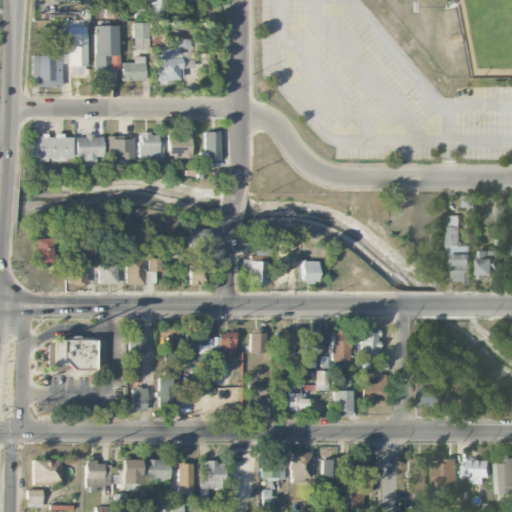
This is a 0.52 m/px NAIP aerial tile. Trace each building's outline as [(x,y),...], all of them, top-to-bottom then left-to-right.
[(148,10),(147,0),(133,0),(134,11),(148,10)] [(162,18),(162,0),(150,0),(151,18),(162,18)] [(132,49),(146,50),(147,22),(133,22),(132,49)] [(117,25),(93,26),(93,79),(110,79),(110,69),(117,69),(117,25)] [(181,79),(180,47),(189,46),(189,31),(177,32),(177,45),(155,46),(157,84),(170,84),(170,80),(181,79)] [(85,34),(67,33),(66,73),(85,73),(85,34)] [(60,55),(31,55),(30,86),(60,87),(60,55)] [(143,81),(144,56),(132,56),(132,63),(120,62),(120,80),(143,81)] [(218,131),(201,131),(201,160),(218,160),(218,131)] [(137,159),(160,158),(160,133),(136,133),(137,159)] [(71,159),(71,135),(39,135),(39,137),(30,137),(30,160),(71,159)] [(188,157),(189,135),(166,135),(165,157),(188,157)] [(101,159),(101,136),(74,136),(74,157),(83,157),(83,160),(101,159)] [(106,152),(116,153),(116,159),(131,159),(132,137),(106,136),(106,152)] [(462,207),(473,207),(473,195),(463,195),(462,207)] [(471,281),(471,245),(460,245),(459,215),(447,215),(447,255),(453,255),(453,281),(471,281)] [(187,247),(208,246),(208,228),(186,229),(187,247)] [(53,263),(52,238),(36,238),(36,264),(53,263)] [(263,260),(264,249),(253,249),(252,259),(263,260)] [(497,250),(478,250),(479,279),(498,278),(497,250)] [(124,251),(123,284),(141,284),(142,251),(124,251)] [(85,283),(85,253),(66,253),(66,284),(85,283)] [(160,271),(160,258),(146,258),(147,271),(160,271)] [(265,284),(265,261),(240,261),(240,270),(247,270),(247,284),(265,284)] [(317,261),(300,261),(299,282),(316,283),(317,261)] [(116,284),(116,263),(97,262),(96,284),(116,284)] [(188,282),(206,283),(206,263),(188,262),(188,282)] [(126,355),(141,355),(142,332),(127,331),(126,355)] [(248,352),(264,353),(264,332),(248,331),(248,352)] [(321,348),(321,331),(302,332),(302,349),(321,348)] [(183,333),(184,362),(196,362),(196,354),(208,353),(208,332),(183,333)] [(233,332),(216,332),(217,359),(234,358),(233,332)] [(275,332),(274,349),(292,350),(292,332),(275,332)] [(330,332),(330,358),(349,358),(349,332),(330,332)] [(376,354),(377,333),(359,332),(358,354),(376,354)] [(93,367),(92,340),(45,341),(45,368),(93,367)] [(176,350),(160,350),(160,365),(176,365),(176,350)] [(314,390),(327,390),(327,371),(315,370),(314,390)] [(157,373),(156,407),(174,408),(175,374),(157,373)] [(375,382),(361,383),(361,400),(382,400),(382,374),(374,375),(375,382)] [(209,380),(197,380),(196,394),(209,394),(209,380)] [(331,416),(348,416),(348,380),(330,380),(331,416)] [(287,411),(306,411),(307,395),(299,395),(300,385),(288,385),(287,411)] [(248,386),(248,405),(257,406),(258,395),(263,395),(263,387),(248,386)] [(129,388),(130,408),(144,408),(144,387),(129,388)] [(442,406),(441,387),(419,388),(420,406),(442,406)] [(272,391),(272,407),(280,407),(281,391),(272,391)] [(309,452),(289,452),(289,482),(309,483),(309,452)] [(426,457),(406,457),(407,492),(427,492),(426,457)] [(319,459),(320,489),(343,489),(343,475),(336,475),(335,458),(319,459)] [(58,482),(58,459),(30,460),(31,482),(58,482)] [(106,489),(107,464),(94,464),(94,459),(85,459),(84,489),(106,489)] [(119,483),(138,483),(139,459),(119,459),(119,483)] [(143,481),(167,481),(168,459),(143,459),(143,481)] [(366,460),(349,459),(348,507),(361,507),(361,493),(369,493),(369,471),(365,471),(366,460)] [(456,459),(434,460),(435,489),(456,488),(456,459)] [(488,460),(468,459),(467,483),(487,483),(488,460)] [(511,460),(494,461),(495,494),(511,493),(511,460)] [(198,461),(199,511),(207,511),(206,488),(222,488),(222,461),(198,461)] [(283,479),(283,461),(260,461),(260,479),(283,479)] [(191,487),(191,463),(176,463),(176,487),(191,487)] [(40,489),(25,490),(25,507),(40,507),(40,489)] [(114,506),(126,505),(125,493),(113,494),(114,506)] [(271,511),(272,499),(261,499),(260,511),(271,511)] [(181,511),(182,502),(170,502),(170,511),(181,511)]
